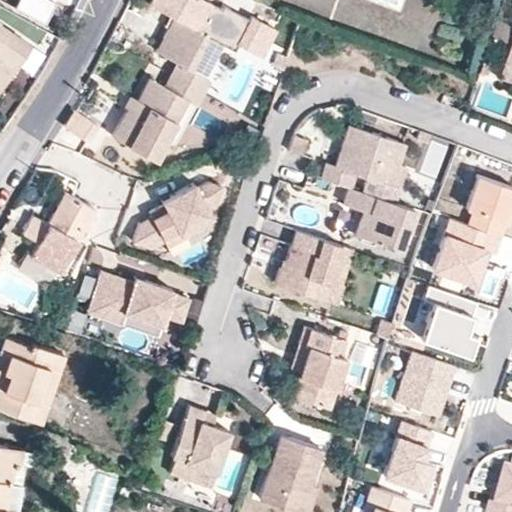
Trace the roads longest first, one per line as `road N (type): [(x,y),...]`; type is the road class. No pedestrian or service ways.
road 1 (residential): [(464,130),(348,84),(303,95),(281,117),(214,297),(221,346)]
road 2 (residential): [(106,0),(42,121),(0,179)]
